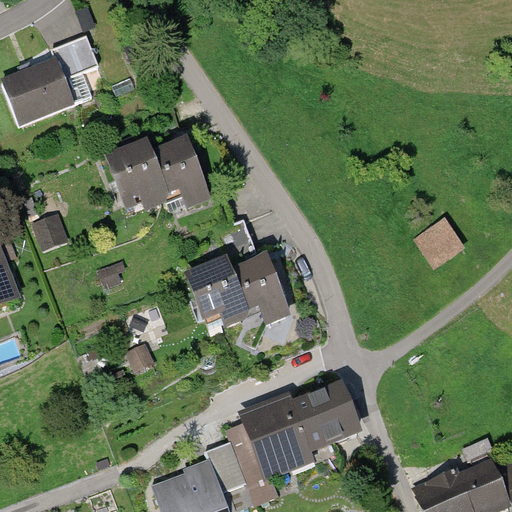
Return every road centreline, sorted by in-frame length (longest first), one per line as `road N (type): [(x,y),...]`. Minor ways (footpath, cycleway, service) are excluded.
road 1 (residential): [(351,352),(305,236),(147,0)]
road 2 (residential): [(29,511),(116,480),(212,413),(351,352)]
road 3 (track): [(361,378),(434,331),(511,261)]
road 4 (residential): [(409,511),(351,352)]
